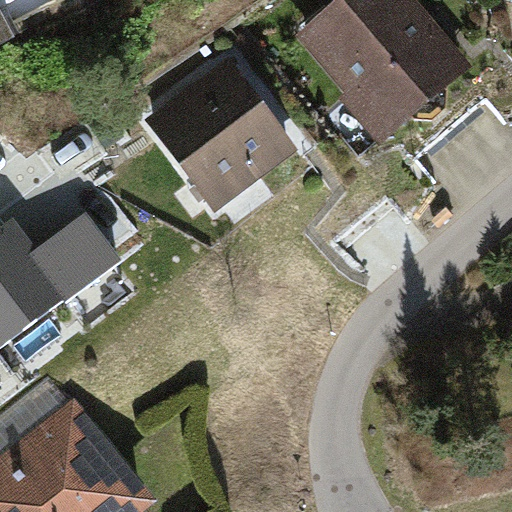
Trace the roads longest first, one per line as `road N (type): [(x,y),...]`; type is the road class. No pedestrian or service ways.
road 1 (residential): [(372,342),(65,177),(40,169),(0,188)]
road 2 (residential): [(511,200),(433,264),(381,319),(372,342)]
road 3 (residential): [(372,342),(349,398),(346,479),(354,511)]
